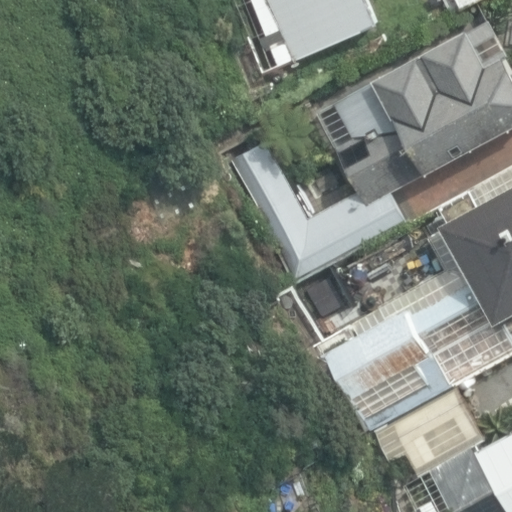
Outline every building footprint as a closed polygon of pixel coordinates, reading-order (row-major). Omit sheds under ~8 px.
[(258,0),(286,63),(381,21),(371,0),(258,0)] [(255,213),(291,281),(412,218),(395,187),(511,125),(511,55),(492,17),(318,107),(362,189),(309,217),(268,139),(235,157),(262,209),(255,213)] [(393,420),(459,383),(511,353),(511,166),(442,206),(452,223),(430,235),(447,266),(383,302),(390,316),(329,351),(374,431),(393,420)] [(479,418),(459,383),(393,420),(413,455),(479,418)] [(511,385),(486,400),(511,448),(511,385)]
